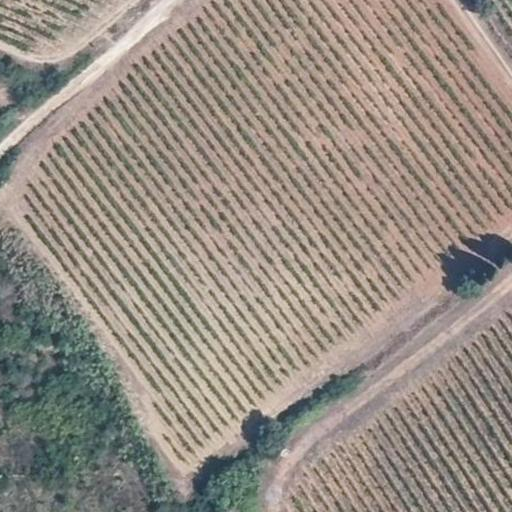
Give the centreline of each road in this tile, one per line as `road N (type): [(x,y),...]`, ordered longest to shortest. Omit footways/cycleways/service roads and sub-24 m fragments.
road 1 (track): [(0,164),(194,0)]
road 2 (track): [(120,62),(78,45),(40,57),(0,36)]
